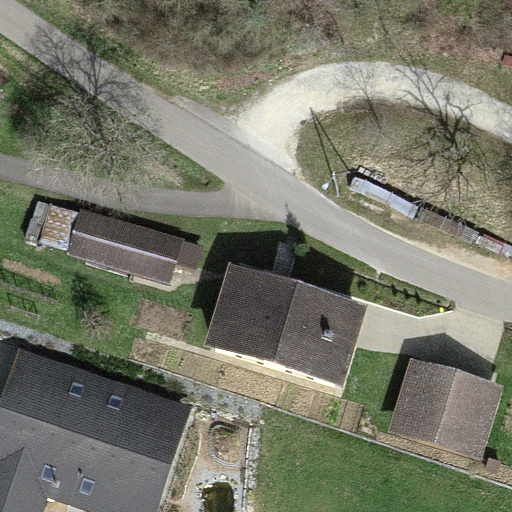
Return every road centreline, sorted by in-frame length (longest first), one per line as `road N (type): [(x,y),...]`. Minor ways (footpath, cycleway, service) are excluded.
road 1 (unclassified): [(0,11),(262,184),(404,263),(511,302)]
road 2 (track): [(511,128),(425,85),(348,82),(290,105),(276,124),(262,184)]
